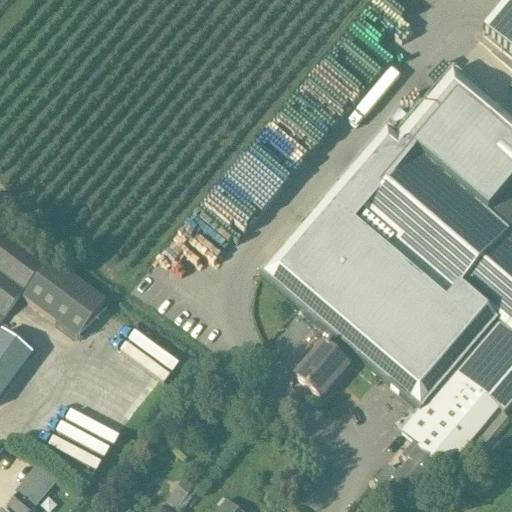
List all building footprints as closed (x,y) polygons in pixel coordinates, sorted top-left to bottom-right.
[(511,10),(507,7),(481,37),(511,63),(511,10)] [(420,414),(401,436),(413,446),(443,472),(455,458),(458,461),(466,451),(472,457),(482,445),(476,440),(498,414),(503,418),(511,407),(511,128),(455,80),(392,153),(377,140),(260,276),(420,414)] [(399,112),(391,121),(398,127),(406,119),(399,112)] [(0,326),(44,270),(0,236),(0,326)] [(77,342),(104,305),(51,266),(23,303),(77,342)] [(1,336),(0,337),(0,401),(31,358),(1,336)] [(323,348),(295,380),(319,402),(347,369),(347,368),(355,359),(333,339),(333,340),(333,341),(325,350),(323,348)] [(387,469),(374,484),(406,511),(434,477),(435,477),(437,474),(440,476),(443,472),(413,446),(401,460),(407,465),(397,477),(387,469)] [(17,499),(8,511),(9,511),(32,511),(48,493),(57,483),(39,468),(14,497),(17,499)] [(71,470),(65,477),(78,487),(84,480),(71,470)] [(184,484),(166,505),(174,511),(182,511),(197,495),(184,484)] [(235,511),(226,503),(218,511),(235,511)]
